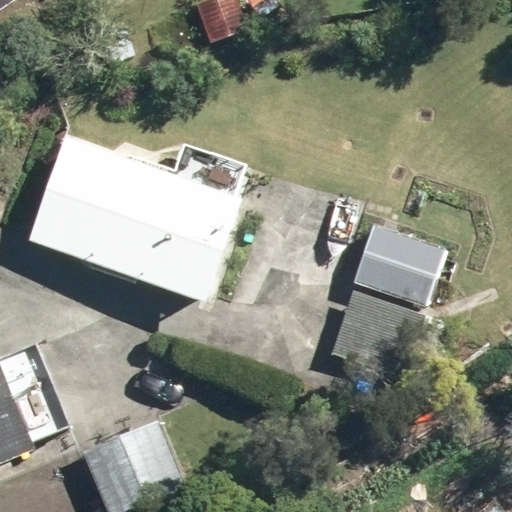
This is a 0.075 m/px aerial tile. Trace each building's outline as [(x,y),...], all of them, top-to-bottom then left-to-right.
[(0,0),(0,18),(26,0),(0,0)] [(217,0),(201,7),(216,41),(252,27),(240,0),(217,0)] [(116,40),(125,62),(141,55),(131,33),(116,40)] [(46,244),(223,303),(260,196),(83,137),(46,244)] [(365,282),(436,307),(455,250),(384,226),(365,282)] [(329,378),(420,408),(449,321),(358,291),(329,378)] [(0,469),(55,447),(10,343),(0,346),(0,469)] [(95,452),(120,511),(161,511),(197,497),(165,422),(95,452)]
